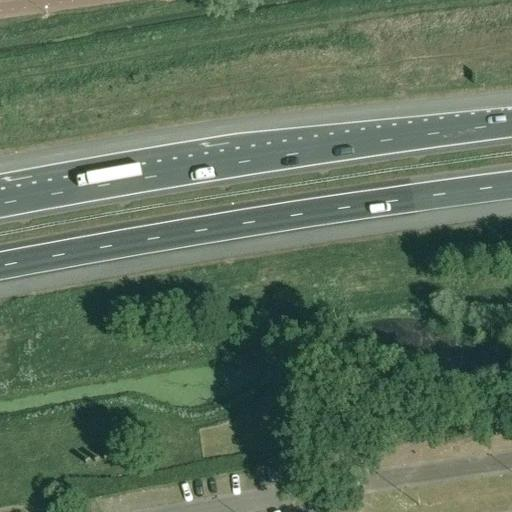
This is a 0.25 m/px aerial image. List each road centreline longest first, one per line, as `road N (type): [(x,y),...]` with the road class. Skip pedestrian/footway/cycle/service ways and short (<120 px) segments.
road 1 (motorway): [(511,125),(318,149),(0,205)]
road 2 (motorway): [(0,265),(511,186)]
